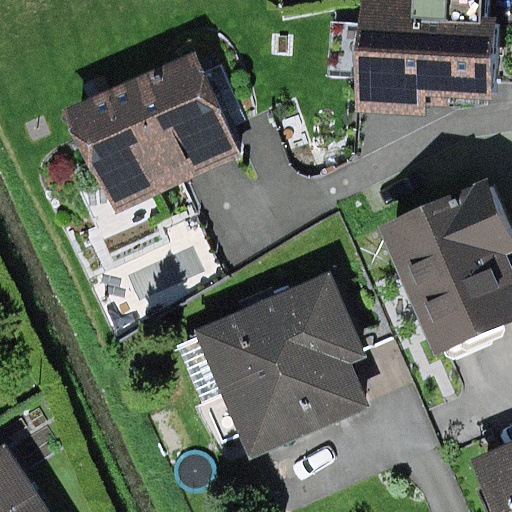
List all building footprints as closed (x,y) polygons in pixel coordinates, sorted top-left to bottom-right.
[(486,4),(398,0),(363,0),(357,117),(431,121),(432,102),(496,106),(500,24),(485,23),(486,4)] [(204,68),(80,120),(118,210),(242,158),(204,68)] [(511,234),(493,192),(391,236),(445,360),(457,354),(462,365),(511,343),(511,267),(508,258),(511,256),(511,234)] [(334,283),(210,337),(216,349),(196,358),(217,405),(237,396),(264,455),(369,409),(349,364),(367,356),(334,283)] [(43,511),(7,454),(0,458),(0,511),(43,511)] [(511,511),(511,458),(488,470),(507,511),(511,511)]
